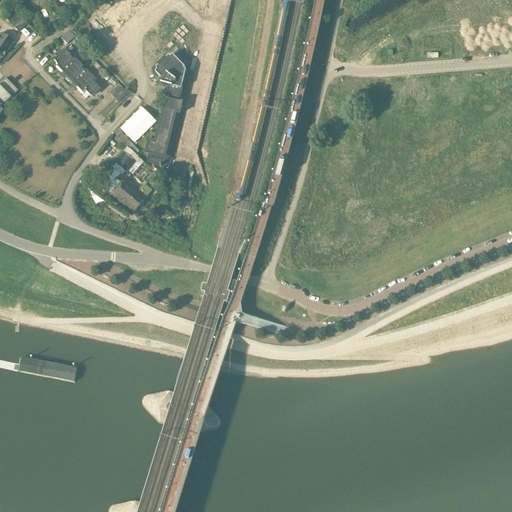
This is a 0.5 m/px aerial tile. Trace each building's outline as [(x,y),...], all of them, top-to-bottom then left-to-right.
[(160,0),(156,0),(153,3),(162,13),(167,8),(179,20),(181,18),(183,20),(189,14),(187,12),(188,11),(177,0),(168,0),(164,4),(160,0)] [(177,0),(188,11),(196,3),(193,0),(177,0)] [(150,11),(142,19),(157,35),(160,32),(162,34),(168,28),(157,17),(162,13),(153,3),(148,8),(150,11)] [(18,33),(27,25),(14,12),(6,20),(18,33)] [(131,25),(126,30),(135,39),(139,35),(150,46),(157,40),(154,38),(157,35),(142,19),(133,27),(131,25)] [(71,30),(60,38),(67,44),(76,35),(71,30)] [(126,41),(118,49),(133,65),(135,62),(137,64),(143,58),(130,44),(135,39),(126,30),(120,35),(126,41)] [(0,35),(0,60),(2,59),(13,42),(1,34),(0,35)] [(78,51),(76,53),(80,57),(82,56),(89,48),(85,44),(78,51)] [(106,55),(101,60),(110,69),(115,64),(126,76),(132,70),(130,68),(133,65),(118,49),(109,58),(106,55)] [(61,74),(63,72),(64,72),(75,61),(65,50),(61,54),(59,52),(55,56),(57,57),(53,61),(56,64),(57,66),(56,67),(62,73),(61,74)] [(168,90),(157,135),(150,133),(146,153),(150,154),(148,163),(161,166),(161,167),(167,168),(169,157),(165,156),(176,113),(180,114),(183,103),(178,102),(181,90),(182,89),(186,71),(184,69),(185,68),(173,55),(171,57),(170,57),(169,56),(156,68),(156,70),(157,71),(155,73),(163,80),(162,84),(168,90)] [(72,85),(86,72),(75,61),(64,72),(63,72),(61,74),(65,78),(67,76),(74,83),(72,85)] [(92,66),(99,74),(103,70),(95,62),(92,66)] [(94,81),(86,72),(72,85),(76,89),(77,88),(83,94),(85,92),(89,96),(90,95),(91,96),(92,96),(98,90),(98,89),(97,89),(98,87),(93,82),(94,81)] [(0,107),(1,108),(18,91),(5,78),(0,83),(0,107)] [(118,85),(109,94),(114,99),(123,90),(118,85)] [(118,138),(118,137),(122,134),(122,133),(118,128),(113,133),(118,138)] [(130,148),(136,155),(140,151),(133,145),(122,134),(118,137),(129,149),(130,148)] [(128,174),(137,162),(123,151),(114,162),(128,174)] [(179,158),(176,179),(182,180),(185,159),(179,158)] [(132,216),(152,191),(144,185),(140,190),(125,178),(110,198),(132,216)] [(78,372),(22,360),(21,365),(19,373),(75,385),(78,372)] [(144,406),(160,422),(195,432),(215,428),(217,427),(219,426),(220,423),(221,421),(220,418),(218,416),(205,401),(169,390),(148,395),(145,396),(143,398),(143,401),(143,403),(144,406)] [(171,511),(136,500),(114,504),(111,506),(110,508),(109,511),(171,511)]
